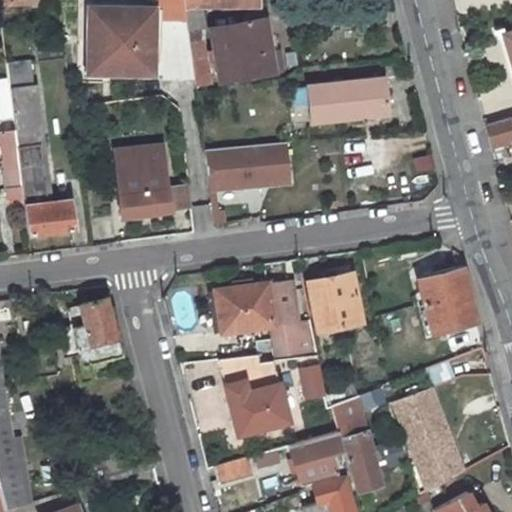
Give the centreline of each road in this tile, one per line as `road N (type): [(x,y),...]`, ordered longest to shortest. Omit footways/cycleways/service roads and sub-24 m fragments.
road 1 (residential): [(209,249),(484,216)]
road 2 (residential): [(127,259),(194,511)]
road 3 (residential): [(209,249),(174,17)]
road 4 (residential): [(418,0),(484,216)]
road 5 (residential): [(0,277),(127,259)]
